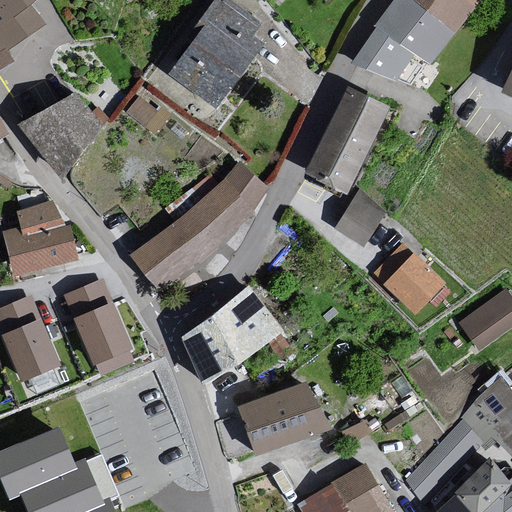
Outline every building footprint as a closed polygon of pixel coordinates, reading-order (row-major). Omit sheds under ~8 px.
[(0,0),(0,63),(14,53),(8,46),(51,16),(38,0),(0,0)] [(206,0),(189,24),(166,72),(220,105),(245,72),(261,37),(250,32),(255,19),(238,8),(240,5),(233,0),(206,0)] [(396,0),(354,59),(409,81),(473,0),(396,0)] [(73,88),(15,119),(59,176),(101,121),(73,88)] [(401,107),(357,90),(318,174),(360,196),(401,107)] [(140,93),(127,110),(157,136),(173,115),(159,103),(157,107),(140,93)] [(173,220),(128,253),(162,290),(215,243),(250,209),(264,184),(235,158),(219,179),(173,220)] [(392,215),(367,191),(345,228),(376,247),(392,215)] [(49,200),(15,207),(18,221),(1,225),(14,275),(77,257),(69,223),(60,226),(49,200)] [(385,279),(413,249),(402,239),(374,269),(385,279)] [(419,317),(451,284),(414,250),(383,283),(419,317)] [(104,274),(61,293),(89,361),(131,345),(104,274)] [(247,285),(183,331),(202,377),(275,325),(247,285)] [(32,290),(0,303),(0,333),(18,376),(60,361),(32,290)] [(511,298),(508,293),(462,325),(486,351),(511,330),(511,298)] [(458,424),(408,479),(425,500),(481,439),(486,445),(496,436),(511,452),(511,391),(500,377),(463,419),(458,424)] [(302,381),(240,404),(256,445),(322,421),(302,381)] [(110,511),(87,453),(73,458),(61,429),(0,453),(0,484),(9,506),(20,502),(24,511),(110,511)] [(488,458),(435,511),(511,511),(511,475),(506,480),(488,458)] [(390,511),(362,466),(298,504),(303,511),(390,511)]
